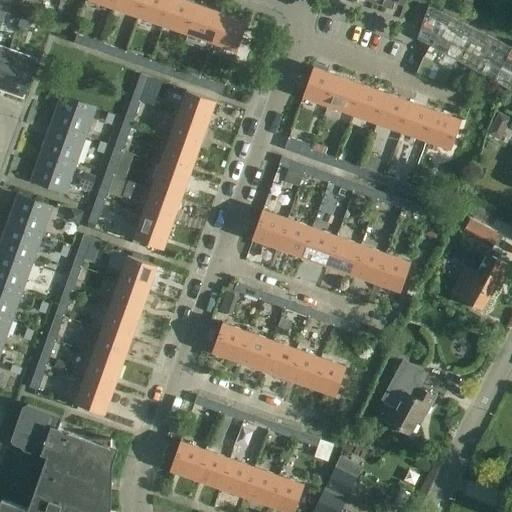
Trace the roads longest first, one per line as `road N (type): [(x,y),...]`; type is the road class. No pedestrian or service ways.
road 1 (residential): [(217,264),(298,40)]
road 2 (residential): [(429,511),(511,348)]
road 3 (residential): [(383,324),(217,264)]
road 4 (residential): [(461,99),(298,40)]
road 5 (residential): [(331,431),(176,376)]
road 6 (residential): [(137,511),(140,477),(176,376)]
